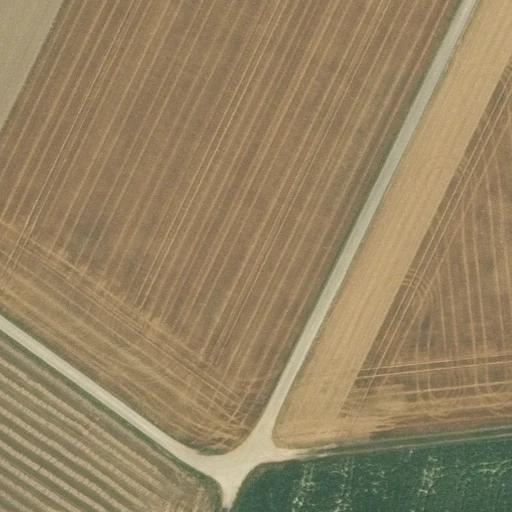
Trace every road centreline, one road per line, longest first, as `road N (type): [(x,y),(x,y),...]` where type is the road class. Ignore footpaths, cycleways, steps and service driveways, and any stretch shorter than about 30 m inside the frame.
road 1 (track): [(470,0),(262,435),(236,471),(204,466),(0,322)]
road 2 (track): [(247,455),(511,432)]
